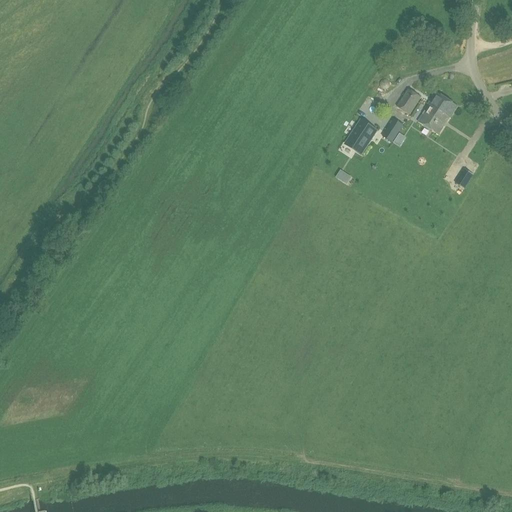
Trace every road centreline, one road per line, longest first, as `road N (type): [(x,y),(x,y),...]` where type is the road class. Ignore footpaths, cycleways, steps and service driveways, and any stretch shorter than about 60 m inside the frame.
road 1 (track): [(451,69),(420,42),(397,40),(369,85),(388,103)]
road 2 (unclassified): [(511,130),(473,70),(476,0)]
